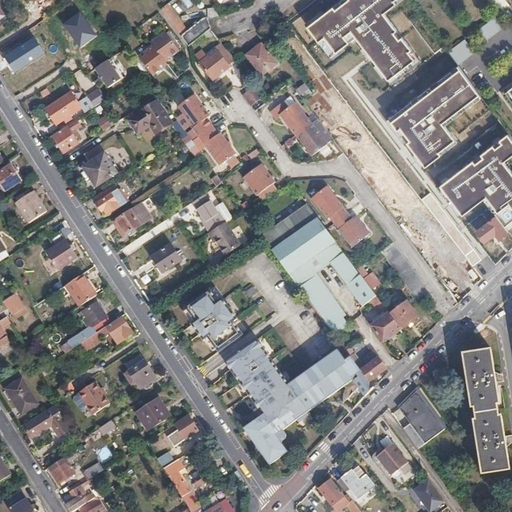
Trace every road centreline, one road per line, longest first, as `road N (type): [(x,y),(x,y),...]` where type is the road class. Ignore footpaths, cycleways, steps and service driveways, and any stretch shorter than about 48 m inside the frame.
road 1 (residential): [(0,96),(249,472),(281,504)]
road 2 (secondary): [(281,504),(511,269)]
road 3 (unknown): [(404,378),(327,269)]
